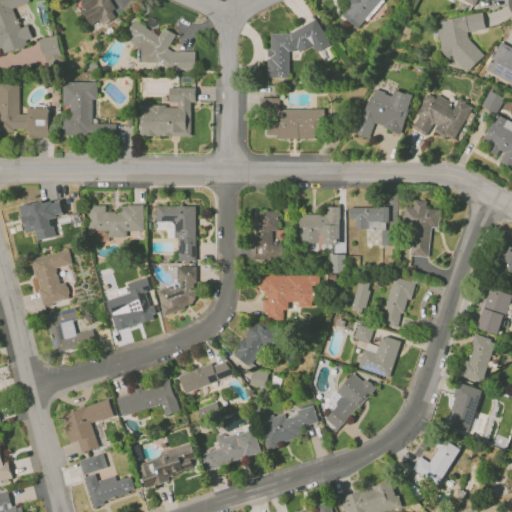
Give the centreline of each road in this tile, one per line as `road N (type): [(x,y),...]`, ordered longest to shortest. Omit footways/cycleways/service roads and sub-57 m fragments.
road 1 (residential): [(511,208),(449,175),(0,171)]
road 2 (residential): [(228,12),(225,292),(216,316),(204,329),(32,390)]
road 3 (residential): [(484,193),(421,392),(399,429),(320,472),(188,511)]
road 4 (residential): [(0,263),(61,511)]
